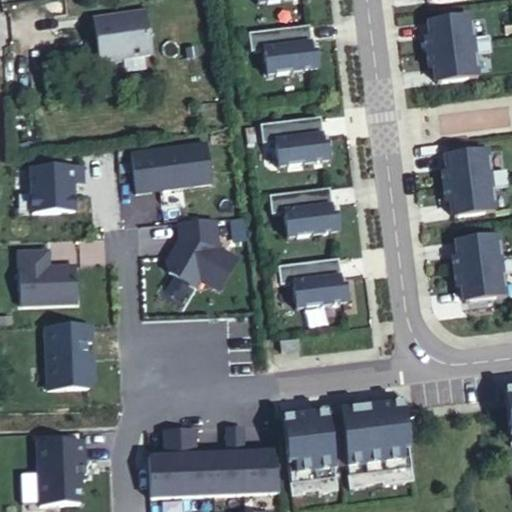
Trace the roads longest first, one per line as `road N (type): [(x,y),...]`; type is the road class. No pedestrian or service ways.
road 1 (tertiary): [(444,356),(423,345),(409,313),(372,0)]
road 2 (residential): [(134,396),(272,391),(390,375),(444,356)]
road 3 (residential): [(127,240),(134,396)]
